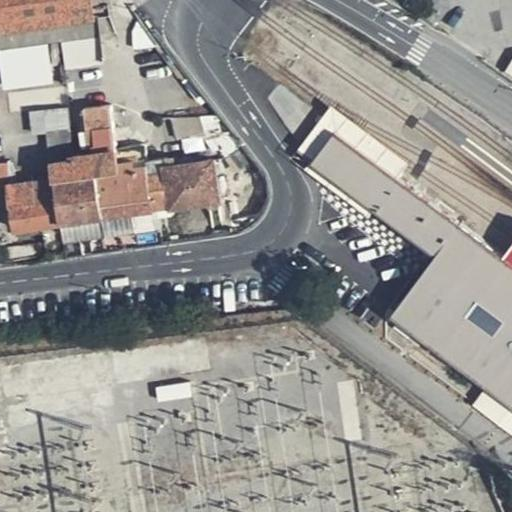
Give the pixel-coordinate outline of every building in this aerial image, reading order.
[(92,0),(0,0),(0,43),(1,49),(62,41),(62,48),(65,47),(98,43),(95,17),(92,0)] [(135,12),(125,0),(92,0),(95,17),(131,13),(135,12)] [(333,134),(396,182),(408,165),(330,107),(296,150),(312,162),(333,134)] [(147,162),(145,145),(116,150),(111,108),(89,112),(95,152),(74,155),(74,159),(55,161),(57,178),(63,222),(65,229),(82,226),(82,220),(115,215),(135,212),(152,209),(149,184),(147,162)] [(434,260),(458,228),(408,191),(396,182),(333,134),(312,162),(309,166),(372,214),(434,260)] [(74,159),(74,155),(71,135),(46,139),(49,162),(55,161),(74,159)] [(166,159),(147,162),(149,184),(168,181),(166,168),(166,159)] [(149,184),(152,209),(152,216),(174,212),(173,207),(220,199),(214,161),(166,168),(168,181),(149,184)] [(0,163),(0,181),(8,181),(7,163),(0,163)] [(372,214),(309,166),(304,171),(368,219),(372,214)] [(63,222),(57,178),(10,185),(16,230),(41,225),(63,222)] [(136,218),(135,212),(115,215),(116,221),(136,218)] [(42,231),(65,229),(63,222),(41,225),(42,231)] [(85,240),(82,226),(65,229),(67,244),(85,240)] [(458,228),(434,260),(423,276),(390,319),(409,333),(511,408),(511,268),(501,260),(458,228)] [(67,244),(65,229),(42,231),(44,247),(67,244)] [(511,245),(501,260),(511,268),(511,245)] [(332,272),(309,255),(299,266),(322,283),(332,272)] [(190,381),(155,385),(157,401),(192,396),(190,381)]
